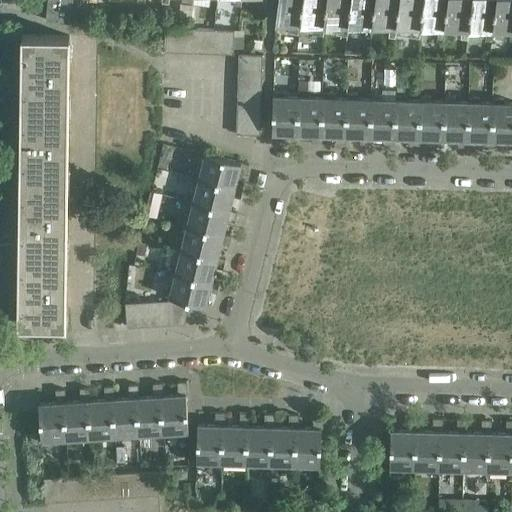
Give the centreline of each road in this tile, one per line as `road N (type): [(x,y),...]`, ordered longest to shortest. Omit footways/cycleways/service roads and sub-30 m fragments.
road 1 (residential): [(229,347),(272,170),(283,161),(511,172)]
road 2 (residential): [(0,365),(229,347)]
road 3 (residential): [(359,385),(511,388)]
road 4 (residential): [(359,385),(229,347)]
road 5 (residential): [(341,511),(359,385)]
